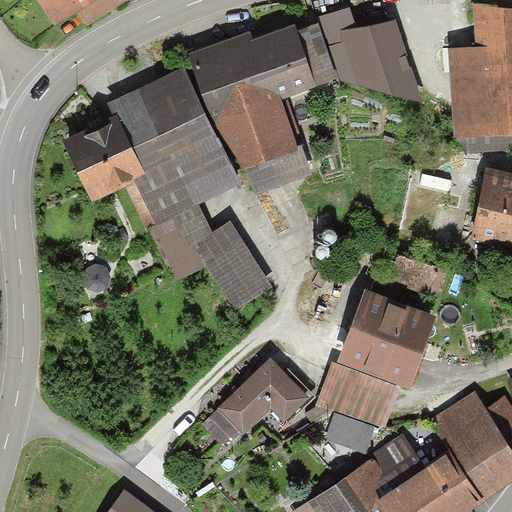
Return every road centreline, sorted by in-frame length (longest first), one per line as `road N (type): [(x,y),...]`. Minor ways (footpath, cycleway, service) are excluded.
road 1 (tertiary): [(16,407),(25,355),(14,167)]
road 2 (residential): [(16,407),(139,466),(182,511)]
road 3 (tertiary): [(45,92),(122,34),(200,0)]
